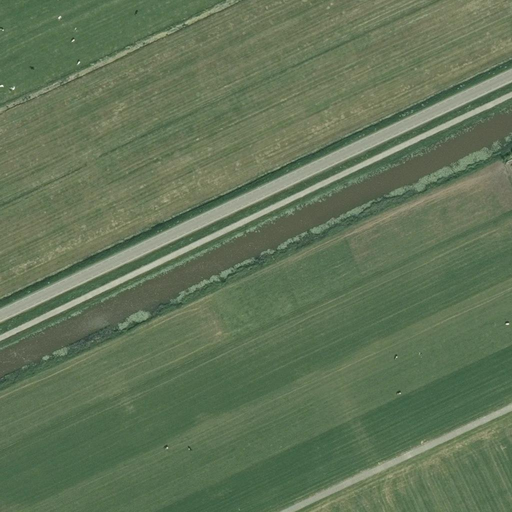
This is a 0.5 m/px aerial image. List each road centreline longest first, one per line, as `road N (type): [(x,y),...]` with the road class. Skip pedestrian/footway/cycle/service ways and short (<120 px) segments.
road 1 (tertiary): [(0,314),(511,74)]
road 2 (track): [(511,405),(281,511)]
